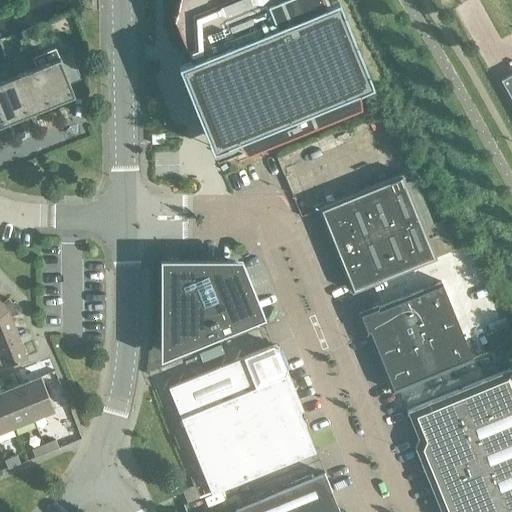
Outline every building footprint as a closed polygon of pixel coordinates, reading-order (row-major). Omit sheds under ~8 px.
[(212,149),(236,139),(246,153),(361,106),(358,90),(372,84),(338,0),(334,0),(325,4),(323,0),(178,0),(174,18),(187,52),(190,58),(177,64),(212,149)] [(55,48),(32,57),(36,67),(50,104),(74,94),(69,83),(81,78),(70,53),(59,57),(55,48)] [(50,104),(35,67),(13,76),(28,113),(50,104)] [(511,73),(500,79),(511,101),(511,73)] [(28,113),(13,76),(0,80),(0,106),(6,122),(28,113)] [(145,103),(143,169),(168,170),(169,103),(145,103)] [(317,206),(318,209),(351,292),(395,274),(436,257),(402,172),(317,206)] [(250,271),(262,265),(252,247),(241,252),(250,271)] [(160,258),(159,359),(181,351),(260,319),(265,317),(241,258),(160,258)] [(473,358),(441,281),(404,296),(379,307),(378,304),(357,312),(366,333),(368,332),(392,390),(398,388),(473,358)] [(0,313),(14,305),(8,298),(2,303),(0,299),(0,313)] [(14,305),(0,313),(0,339),(17,332),(11,316),(17,313),(14,305)] [(0,366),(27,356),(17,332),(0,339),(0,366)] [(167,387),(210,492),(314,451),(283,374),(286,369),(277,347),(271,345),(167,387)] [(511,511),(511,370),(511,367),(407,410),(419,438),(415,447),(441,511),(511,511)] [(19,384),(33,418),(54,409),(40,376),(19,384)] [(0,392),(13,426),(33,418),(19,384),(0,392)] [(0,431),(13,426),(0,392),(0,431)] [(44,444),(47,452),(59,448),(55,439),(44,444)] [(47,452),(44,444),(32,449),(35,457),(47,452)] [(5,460),(8,468),(20,463),(17,455),(5,460)] [(338,511),(323,473),(227,511),(338,511)] [(181,490),(186,502),(198,497),(193,485),(181,490)]
